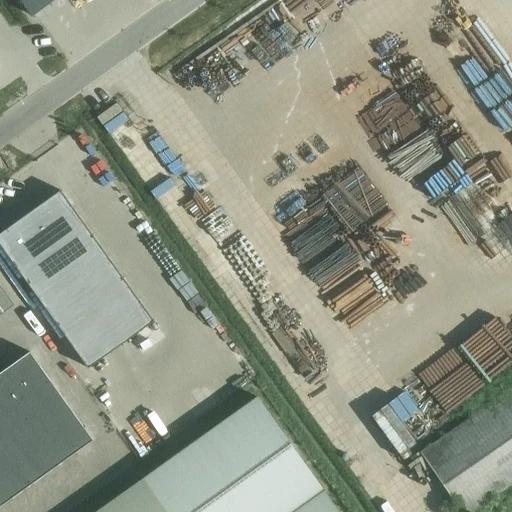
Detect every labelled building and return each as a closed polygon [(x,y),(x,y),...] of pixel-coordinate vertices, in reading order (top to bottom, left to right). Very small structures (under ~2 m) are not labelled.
[(54,0),(20,0),(32,16),(54,0)] [(60,191),(0,233),(0,244),(88,368),(131,337),(153,321),(60,191)] [(0,308),(3,313),(14,305),(0,285),(0,308)] [(0,506),(93,440),(30,352),(0,373),(0,506)] [(511,380),(439,431),(445,439),(422,455),(453,500),(441,509),(442,511),(466,511),(511,480),(511,380)] [(291,511),(323,489),(256,396),(142,478),(94,511),(291,511)] [(339,511),(323,489),(291,511),(339,511)]
